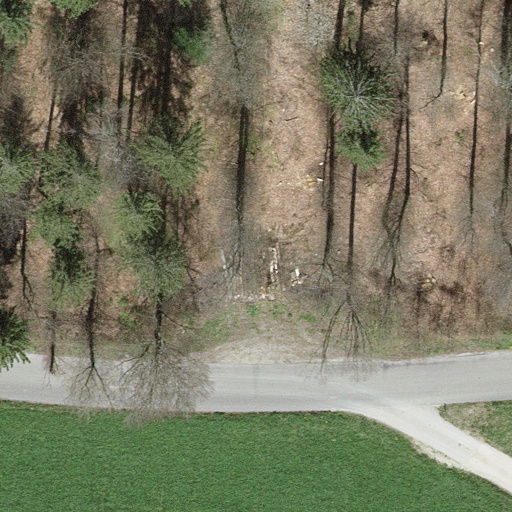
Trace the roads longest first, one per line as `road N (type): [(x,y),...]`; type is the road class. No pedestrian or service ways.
road 1 (unclassified): [(0,371),(355,386),(511,371)]
road 2 (track): [(355,386),(511,466)]
